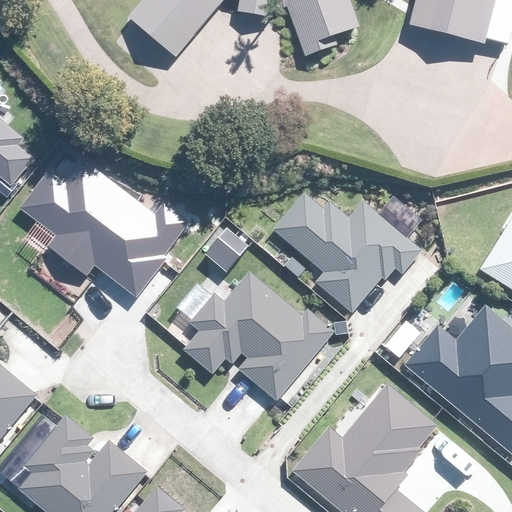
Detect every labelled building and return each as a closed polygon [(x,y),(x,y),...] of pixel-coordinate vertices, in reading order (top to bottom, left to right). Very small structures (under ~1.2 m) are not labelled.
[(149,0),(135,16),(181,56),(224,5),(228,0),(245,0),(243,10),(268,15),(276,17),(278,4),(294,8),(311,57),(343,46),(340,37),(366,28),(355,0),(149,0)] [(422,0),(421,6),(417,26),(493,45),(504,0),(422,0)] [(0,118),(0,184),(3,181),(13,189),(42,155),(0,118)] [(63,175),(35,207),(66,234),(61,240),(98,273),(104,266),(137,294),(196,226),(171,204),(158,219),(89,159),(69,181),(63,175)] [(311,197),(282,229),(331,271),(324,280),(361,312),(399,269),(408,276),(428,253),(369,203),(352,223),(336,209),(331,215),(311,197)] [(511,216),(480,270),(511,289),(511,216)] [(218,298),(198,321),(210,332),(193,351),(222,376),(238,357),(287,399),(341,338),(313,313),(307,320),(258,277),(230,308),(218,298)] [(442,323),(406,365),(511,452),(511,327),(488,307),(460,340),(442,323)] [(0,446),(40,400),(1,366),(0,367),(0,446)] [(332,429),(293,470),(343,511),(426,511),(403,493),(406,489),(398,482),(442,429),(389,385),(345,440),(332,429)] [(99,439),(72,414),(25,465),(33,472),(19,488),(44,511),(120,511),(151,478),(112,442),(91,466),(88,464),(100,451),(94,445),(99,439)] [(159,488),(138,511),(187,511),(188,511),(159,488)]
